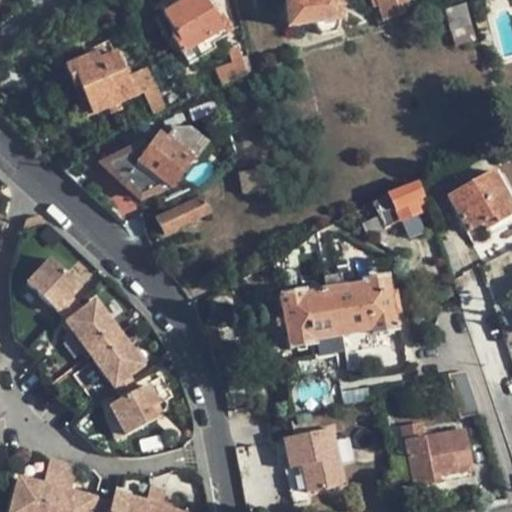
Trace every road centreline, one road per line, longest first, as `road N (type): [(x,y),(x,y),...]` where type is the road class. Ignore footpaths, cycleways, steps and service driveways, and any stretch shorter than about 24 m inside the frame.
road 1 (residential): [(36,174),(0,289),(22,420),(93,463),(217,457)]
road 2 (residential): [(36,174),(171,305),(199,370),(217,457)]
